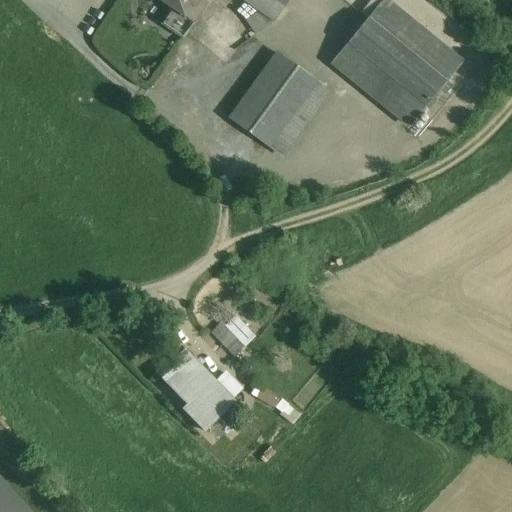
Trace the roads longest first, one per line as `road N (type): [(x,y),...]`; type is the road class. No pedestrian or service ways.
road 1 (track): [(218,253),(410,185),(455,161),(511,98)]
road 2 (track): [(0,312),(177,285),(218,253),(222,173)]
